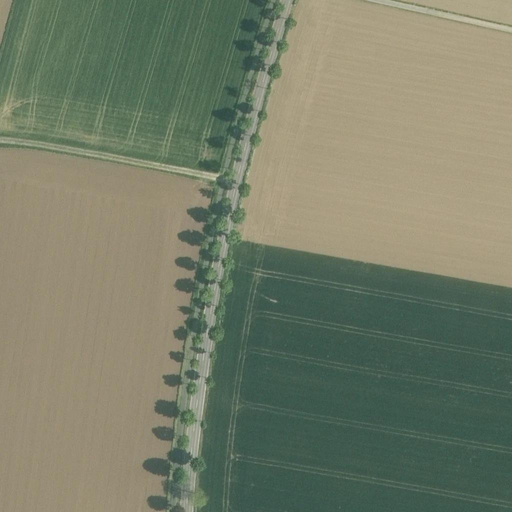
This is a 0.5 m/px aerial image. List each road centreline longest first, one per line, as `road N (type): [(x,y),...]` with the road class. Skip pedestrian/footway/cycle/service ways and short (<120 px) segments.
road 1 (tertiary): [(187,511),(198,392),(232,197),(287,0)]
road 2 (residential): [(383,0),(511,30)]
